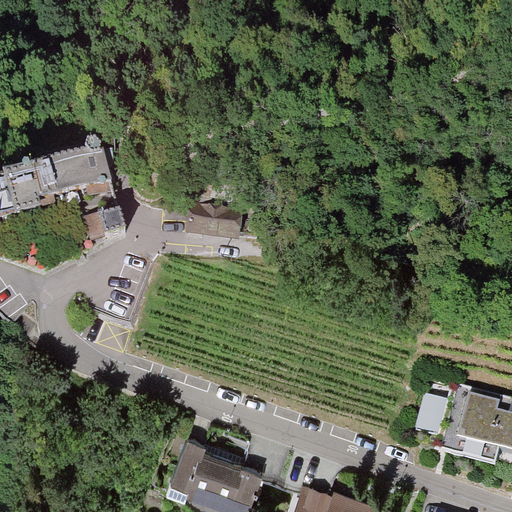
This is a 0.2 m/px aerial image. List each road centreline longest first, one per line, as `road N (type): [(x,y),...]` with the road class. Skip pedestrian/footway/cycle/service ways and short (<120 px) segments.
road 1 (residential): [(142,237),(109,251),(62,293),(57,336),(75,351),(511,507)]
road 2 (track): [(142,237),(511,294)]
